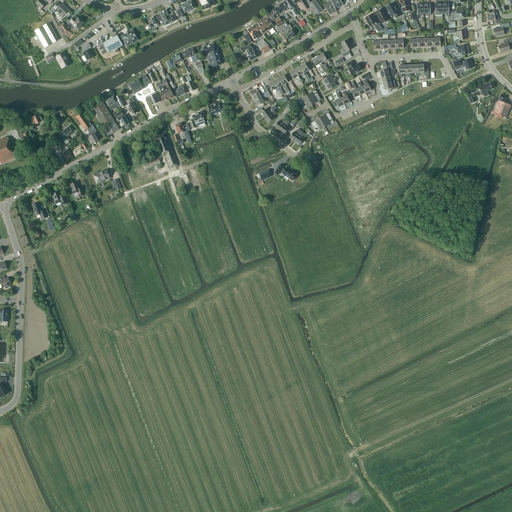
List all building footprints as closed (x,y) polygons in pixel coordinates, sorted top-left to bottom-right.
[(44,0),(42,2),(38,6),(41,9),(46,4),(48,1),(50,4),(53,0),(44,0)] [(214,1),(213,0),(199,0),(202,6),(203,6),(205,9),(215,5),(213,1),(214,1)] [(298,15),(294,9),(293,7),(294,6),(289,0),(285,0),(284,2),(289,9),(294,17),(298,15)] [(303,0),(303,1),(302,0),(291,0),(294,5),(298,2),(304,11),(309,7),(309,6),(304,0),(303,0)] [(315,15),(322,10),(315,0),(314,0),(310,3),(308,5),(315,15)] [(329,0),(330,1),(336,9),(341,6),(342,5),(339,0),(329,0)] [(408,6),(406,0),(399,0),(400,0),(399,0),(402,8),(404,13),(407,12),(408,13),(410,12),(408,6)] [(184,13),(195,8),(192,1),(181,5),(184,13)] [(330,15),(336,11),(330,1),(324,5),(330,15)] [(58,2),(49,11),(51,14),(55,11),(56,12),(57,12),(59,14),(60,13),(63,16),(69,10),(62,3),(60,5),(58,2)] [(284,12),(287,9),(287,8),(283,2),(273,10),(277,15),(283,11),(284,12)] [(400,16),(392,3),(388,5),(386,6),(385,7),(388,12),(387,12),(389,14),(391,17),(394,15),(396,19),(400,16)] [(178,20),(185,17),(180,6),(178,7),(179,10),(175,12),(178,20)] [(376,12),(375,12),(380,20),(381,22),(382,24),(385,22),(389,20),(386,16),(385,17),(381,9),(379,11),(378,10),(376,11),(376,12)] [(167,13),(167,12),(166,10),(160,13),(160,15),(155,17),(155,16),(151,18),(154,25),(158,23),(158,22),(163,20),(163,19),(169,16),(169,15),(169,16),(167,13)] [(163,19),(163,20),(165,25),(176,20),(174,14),(173,15),(171,10),(167,12),(167,13),(169,16),(169,15),(169,16),(163,19)] [(267,17),(270,21),(274,27),(276,26),(272,21),(275,19),(274,18),(273,16),(275,15),(272,11),(266,16),(267,17)] [(456,20),(459,19),(459,18),(464,18),(464,11),(455,12),(456,20)] [(494,12),(494,11),(491,12),(490,13),(490,12),(489,12),(486,12),(486,13),(485,13),(487,22),(496,20),(497,24),(500,23),(499,17),(496,18),(495,12),(494,12)] [(380,25),(379,23),(377,24),(374,20),(371,15),(365,18),(370,26),(373,24),(378,33),(383,30),(380,25)] [(274,27),(270,21),(267,17),(259,22),(262,27),(262,28),(260,30),(263,34),(274,27)] [(273,21),(277,26),(281,23),(281,22),(278,17),(273,21)] [(83,23),(77,18),(75,20),(73,18),(70,21),(77,28),(77,27),(79,29),(81,26),(81,25),(83,23)] [(288,26),(285,22),(278,27),(278,26),(277,26),(278,27),(277,27),(283,35),(285,34),(288,40),(295,36),(292,30),(289,25),(288,26)] [(44,48),(59,40),(49,23),(34,31),(44,48)] [(70,32),(64,23),(59,27),(66,35),(70,32)] [(259,37),(256,32),(261,29),(257,23),(247,30),(251,35),(254,40),(259,37)] [(494,36),(504,35),(502,28),(509,27),(508,23),(499,25),(500,28),(493,29),(494,36)] [(118,38),(123,46),(125,44),(127,47),(138,40),(132,30),(121,37),(118,38)] [(466,39),(464,31),(456,32),(456,37),(458,37),(459,40),(466,39)] [(248,44),(252,42),(248,34),(244,36),(248,44)] [(123,46),(118,38),(117,35),(103,43),(104,46),(102,47),(105,52),(107,51),(108,54),(123,46)] [(500,53),(510,50),(508,46),(511,44),(511,39),(511,38),(503,41),(504,44),(498,46),(500,53)] [(265,42),(263,39),(257,43),(259,47),(259,46),(261,49),(264,54),(271,49),(268,45),(267,45),(265,42)] [(347,40),(341,43),(346,52),(342,54),(344,58),(344,57),(350,54),(348,51),(352,49),(347,40)] [(373,50),(381,50),(381,41),(373,42),(373,50)] [(87,61),(93,57),(89,50),(91,48),(88,43),(83,47),(85,51),(83,53),(84,56),(82,57),(82,58),(83,61),(84,61),(87,60),(87,61)] [(216,50),(214,44),(202,48),(201,48),(202,52),(204,51),(204,54),(206,58),(209,57),(209,59),(208,59),(210,64),(211,64),(212,67),(221,64),(217,50),(216,50)] [(246,47),(247,50),(245,51),(247,56),(247,57),(250,61),(256,58),(254,53),(250,45),(246,47)] [(469,54),(467,45),(458,47),(457,47),(458,53),(461,52),(462,56),(469,54)] [(198,60),(196,55),(193,48),(181,52),(184,59),(189,57),(189,58),(190,57),(193,63),(198,60)] [(69,63),(63,53),(58,56),(57,54),(53,56),(52,54),(45,58),(48,63),(55,59),(54,58),(56,57),(62,67),(69,63)] [(174,64),(183,60),(180,53),(171,57),(174,63),(174,64)] [(321,63),(326,60),(323,54),(317,57),(321,63)] [(322,65),(321,63),(317,57),(312,60),(316,66),(319,64),(323,72),(321,73),(322,76),(327,73),(325,70),(322,65)] [(454,68),(462,66),(460,59),(452,62),(454,68)] [(473,68),(470,59),(462,62),(463,67),(465,67),(466,70),(473,68)] [(355,65),(352,60),(345,64),(348,69),(352,76),(362,70),(358,63),(355,65)] [(305,76),(308,81),(310,79),(307,74),(305,72),(309,70),(305,64),(300,67),(303,73),(304,76),(305,76)] [(298,76),(303,73),(300,67),(294,70),(298,76)] [(300,78),(298,76),(294,70),(289,73),(293,79),(296,77),(300,85),(302,84),(300,78)] [(389,76),(389,77),(393,77),(392,75),(395,74),(394,70),(388,72),(387,70),(380,72),(381,78),(389,76)] [(333,81),(332,80),(331,77),(334,75),(332,73),(329,75),(330,76),(322,80),(325,86),(333,81)] [(370,79),(367,73),(361,76),(363,80),(365,78),(366,81),(370,79)] [(189,75),(183,78),(190,92),(191,92),(193,91),(193,90),(195,89),(189,75)] [(279,79),(282,85),(284,87),(286,86),(284,84),(288,82),(284,76),(279,79)] [(390,81),(389,77),(389,76),(381,78),(383,84),(391,82),(391,83),(394,83),(394,80),(390,81)] [(333,81),(325,86),(328,91),(336,86),(334,82),(337,80),(335,78),(332,80),(333,81)] [(134,94),(144,88),(139,79),(128,85),(134,94)] [(280,87),(282,85),(279,79),(274,82),(277,88),(279,90),(281,89),(280,87)] [(362,86),(365,93),(371,91),(365,79),(363,81),(364,83),(365,83),(366,85),(362,86)] [(161,83),(169,99),(173,97),(166,80),(161,83)] [(272,91),(277,88),(274,82),(268,85),(272,91)] [(362,86),(360,82),(358,83),(359,86),(359,85),(360,87),(357,89),(356,89),(360,96),(365,93),(362,86)] [(164,101),(169,99),(161,83),(156,85),(164,101)] [(492,89),(490,83),(486,85),(486,84),(479,88),(482,94),(483,94),(484,96),(485,97),(488,95),(488,94),(487,92),(489,91),(492,89)] [(178,97),(187,93),(183,84),(178,87),(179,88),(175,90),(178,97)] [(356,89),(357,89),(355,85),(352,86),(353,88),(354,88),(355,90),(351,91),(354,98),(360,96),(356,89)] [(263,96),(269,93),(268,91),(265,93),(260,95),(258,92),(252,96),(255,101),(261,97),(261,98),(264,96),(263,96)] [(306,96),(312,105),(317,103),(317,102),(321,100),(315,91),(311,93),(306,96)] [(341,98),(338,92),(338,91),(335,92),(338,98),(338,97),(339,99),(335,101),(338,108),(344,105),(341,98)] [(341,98),(344,105),(349,103),(344,91),(342,93),(343,95),(344,95),(345,96),(341,98)] [(160,102),(155,93),(148,97),(152,106),(153,105),(155,104),(156,104),(159,102),(159,103),(160,102)] [(122,108),(125,106),(119,95),(115,97),(122,108)] [(504,103),(506,98),(500,95),(493,112),(497,114),(496,117),(501,119),(502,116),(506,117),(511,105),(504,103)] [(111,111),(119,106),(113,96),(105,101),(111,111)] [(307,108),(312,105),(306,96),(301,98),(301,99),(297,101),(303,110),(307,108)] [(264,103),(261,98),(261,97),(255,101),(258,106),(264,103)] [(131,116),(138,112),(133,103),(134,102),(131,98),(128,99),(131,103),(126,106),(131,116)] [(291,111),(296,105),(291,101),(286,107),(291,111)] [(108,136),(119,129),(103,102),(92,109),(108,136)] [(211,116),(223,111),(220,102),(207,107),(211,116)] [(265,118),(274,110),(277,108),(275,106),(272,108),(270,109),(271,110),(268,112),(266,109),(261,113),(265,118)] [(274,110),(265,118),(269,123),(273,119),(271,116),(273,114),(274,115),(276,113),(274,110)] [(118,119),(124,115),(121,111),(115,115),(117,118),(118,119)] [(89,123),(83,115),(82,112),(76,116),(85,130),(87,129),(90,133),(87,134),(92,144),(98,140),(96,137),(98,136),(93,126),(92,126),(90,123),(89,123)] [(193,119),(189,121),(192,129),(196,127),(196,126),(205,123),(204,121),(201,112),(192,115),(193,119)] [(319,118),(325,128),(330,125),(334,122),(328,113),(324,115),(319,118)] [(39,118),(37,115),(29,119),(33,126),(43,121),(40,117),(39,118)] [(123,127),(129,123),(125,115),(118,120),(119,121),(123,127)] [(320,131),(325,128),(319,118),(314,121),(310,123),(315,133),(320,130),(320,131)] [(279,130),(286,121),(283,119),(282,121),(283,122),(281,124),(278,122),(274,127),(279,130)] [(286,121),(279,130),(284,134),(288,129),(285,127),(287,124),(288,125),(289,123),(286,121)] [(183,132),(186,139),(190,137),(187,131),(190,130),(187,125),(182,127),(181,123),(175,125),(179,134),(183,132)] [(66,144),(69,142),(66,138),(74,130),(70,125),(60,133),(63,136),(61,137),(66,144)] [(294,141),(301,132),(301,131),(303,129),(300,127),(298,130),(298,129),(297,132),(298,132),(296,135),(293,132),(289,137),(294,141)] [(27,141),(31,139),(26,132),(23,134),(27,141)] [(301,132),(294,141),(299,145),(303,140),(300,137),(302,135),(302,136),(304,134),(301,132)] [(166,139),(164,134),(154,137),(157,143),(155,143),(160,157),(165,156),(170,168),(177,165),(167,138),(166,139)] [(0,162),(1,162),(17,155),(11,141),(10,142),(8,137),(0,140),(0,162)] [(75,156),(84,150),(81,146),(72,152),(75,156)] [(68,152),(66,150),(63,152),(64,154),(63,155),(66,161),(73,157),(69,151),(68,152)] [(145,169),(160,164),(158,157),(143,163),(145,169)] [(285,171),(282,169),(283,168),(279,165),(274,172),(278,175),(280,172),(283,173),(282,174),(292,181),(297,174),(291,170),(291,169),(287,167),(285,171)] [(93,175),(97,184),(103,181),(103,180),(110,178),(107,170),(100,173),(99,172),(93,175)] [(79,188),(76,182),(70,184),(74,194),(77,192),(79,197),(85,195),(82,187),(79,188)] [(61,198),(59,192),(52,194),(54,201),(55,204),(60,202),(62,205),(67,203),(64,196),(61,198)] [(42,211),(38,203),(31,205),(33,210),(34,213),(36,216),(40,214),(41,219),(47,217),(45,210),(42,211)] [(0,280),(0,284),(1,288),(4,287),(4,289),(5,289),(6,288),(7,288),(8,288),(8,287),(9,287),(8,285),(10,284),(7,278),(0,280)] [(9,314),(9,310),(2,310),(2,311),(0,310),(0,320),(2,320),(2,321),(8,321),(8,314),(9,314)]
